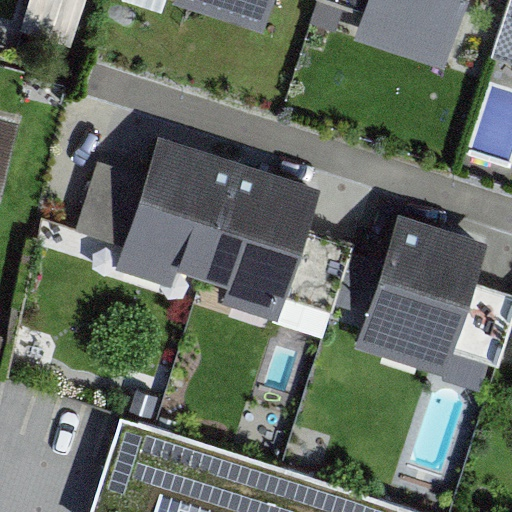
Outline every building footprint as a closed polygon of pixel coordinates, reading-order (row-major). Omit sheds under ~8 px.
[(179,0),(265,27),(273,0),(179,0)] [(366,0),(364,6),(356,33),(446,63),(466,0),(366,0)] [(511,0),(508,0),(492,52),(511,58),(511,0)] [(241,156),(159,130),(146,171),(123,241),(116,264),(172,283),(180,259),(205,267),(241,156)] [(322,182),(241,156),(205,267),(232,276),(224,299),(279,317),(287,292),(309,224),(322,182)] [(78,227),(123,241),(146,171),(100,157),(78,227)] [(400,207),(357,342),(447,371),(455,346),(476,280),(490,235),(400,207)] [(355,239),(309,224),(287,292),(333,307),(355,239)] [(511,322),(511,291),(476,280),(455,346),(500,360),(511,322)] [(430,511),(124,412),(91,511),(430,511)]
